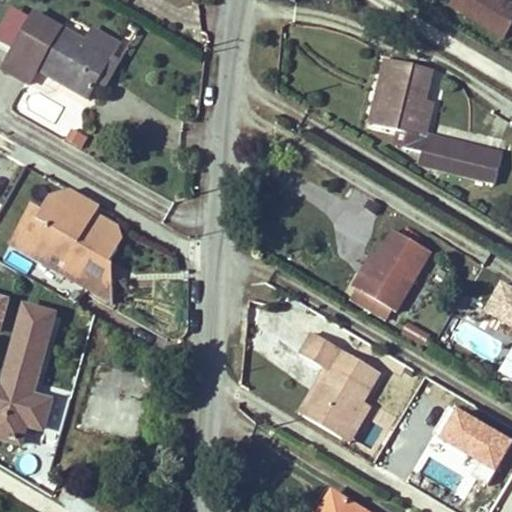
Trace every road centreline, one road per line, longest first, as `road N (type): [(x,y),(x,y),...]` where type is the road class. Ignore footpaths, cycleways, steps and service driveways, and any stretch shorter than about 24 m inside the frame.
road 1 (residential): [(208,511),(223,177),(252,0)]
road 2 (unknown): [(220,259),(281,281),(511,416)]
road 3 (unknown): [(236,101),(511,254)]
road 4 (unknown): [(377,0),(511,82)]
